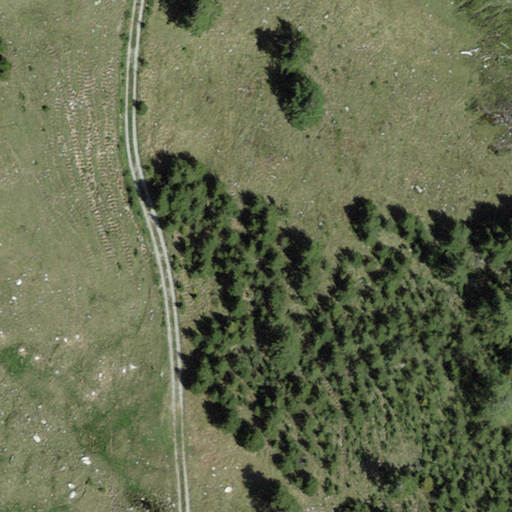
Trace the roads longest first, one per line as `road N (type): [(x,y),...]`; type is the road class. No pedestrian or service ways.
road 1 (track): [(139,0),(130,144),(164,256),(176,365)]
road 2 (track): [(176,365),(183,511)]
